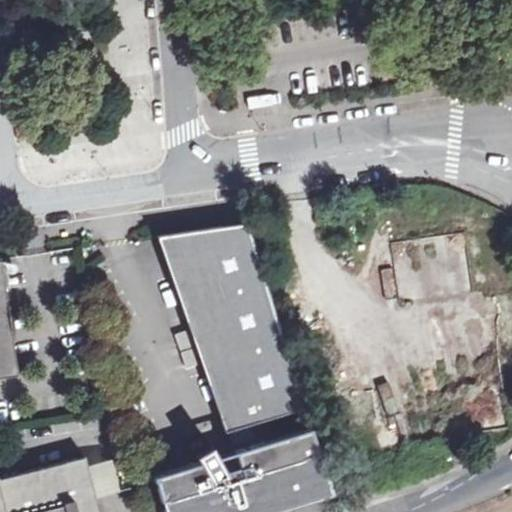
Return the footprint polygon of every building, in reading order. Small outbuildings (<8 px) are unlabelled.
[(253,244),(247,222),(222,226),(230,252),(253,244)] [(304,407),(253,244),(230,252),(222,226),(164,234),(206,373),(233,381),(241,407),(220,418),(225,431),(261,420),(267,439),(233,450),(235,456),(219,461),(210,445),(194,454),(198,461),(152,475),(163,511),(234,511),(312,488),(302,456),(317,451),(309,426),(273,437),(267,418),(304,407)] [(15,368),(0,264),(0,376),(12,374),(15,368)] [(0,511),(98,511),(84,456),(0,477),(0,511)] [(354,495),(333,503),(336,511),(357,503),(354,495)]
